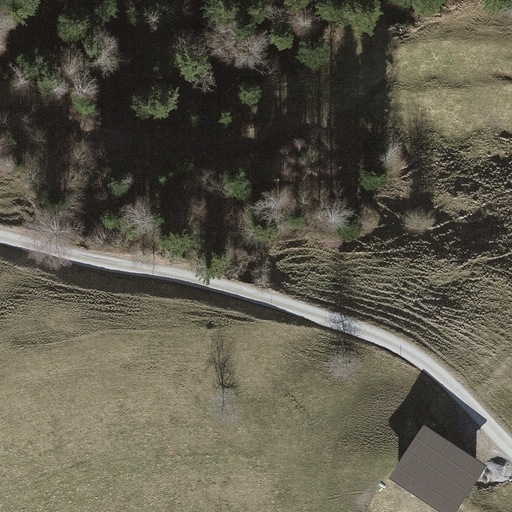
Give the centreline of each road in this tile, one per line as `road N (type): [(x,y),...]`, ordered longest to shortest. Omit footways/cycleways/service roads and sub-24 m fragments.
road 1 (residential): [(0,238),(247,294),(373,336),(444,377),(511,447)]
road 2 (track): [(0,96),(88,139),(200,136),(231,147),(293,120),(338,115)]
